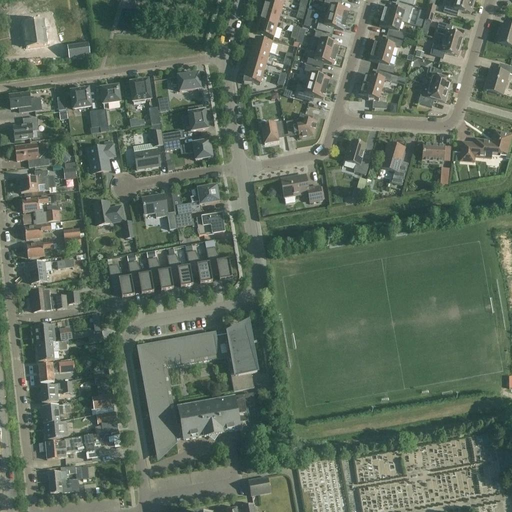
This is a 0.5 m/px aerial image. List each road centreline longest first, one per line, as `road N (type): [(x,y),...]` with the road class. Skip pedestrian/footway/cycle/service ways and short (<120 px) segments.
road 1 (residential): [(140,473),(124,343),(150,321),(247,297),(255,270),(240,167)]
road 2 (residential): [(34,511),(0,220)]
road 3 (residential): [(334,118),(452,124),(493,0)]
road 4 (residential): [(0,88),(224,56)]
road 5 (residential): [(145,498),(227,483),(236,477),(232,449),(219,443),(140,473)]
road 6 (residential): [(371,0),(334,118)]
